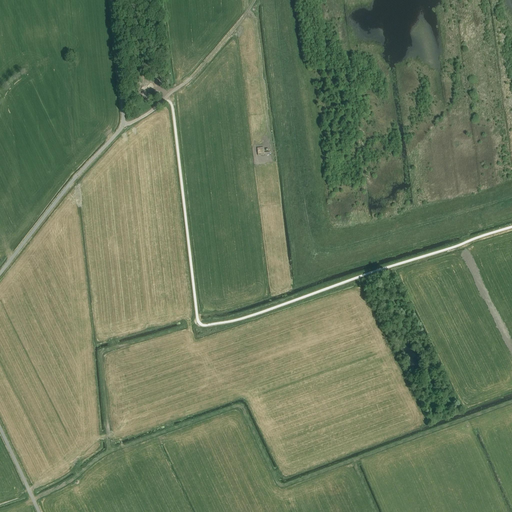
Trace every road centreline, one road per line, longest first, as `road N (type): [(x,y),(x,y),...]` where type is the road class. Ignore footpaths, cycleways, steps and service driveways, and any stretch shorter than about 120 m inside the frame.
road 1 (track): [(511,197),(319,249),(308,229),(279,0)]
road 2 (unclassified): [(0,273),(122,124)]
road 3 (track): [(164,99),(254,0)]
road 4 (unclassified): [(122,124),(111,0)]
